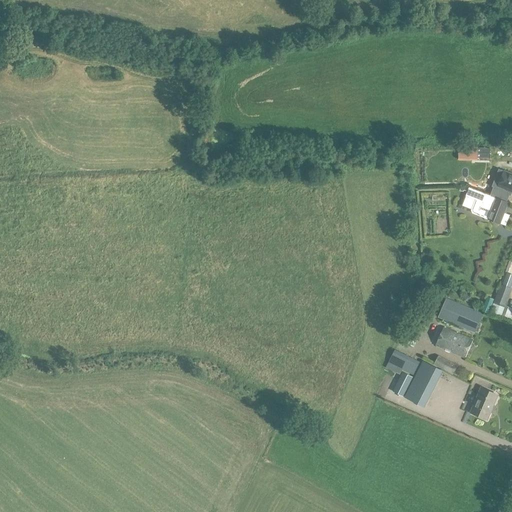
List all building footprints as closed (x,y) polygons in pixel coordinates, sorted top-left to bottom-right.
[(478,148),(459,148),(459,159),(477,160),(477,158),(478,148)] [(494,183),(496,184),(491,196),(506,202),(511,191),(511,174),(500,170),(494,183)] [(491,196),(474,190),(470,188),(467,196),(476,200),(472,211),(474,214),(485,218),(500,224),(508,203),(506,202),(491,196)] [(511,274),(507,273),(502,286),(511,289),(511,285),(511,274)] [(502,285),(495,302),(506,306),(511,289),(502,286),(502,285)] [(476,334),(484,314),(446,298),(438,318),(476,334)] [(495,303),(491,314),(501,318),(505,307),(506,306),(495,302),(495,303)] [(436,346),(465,358),(473,340),(444,327),(436,346)] [(416,336),(406,332),(402,341),(412,345),(416,336)] [(356,357),(380,367),(385,355),(361,345),(356,357)] [(413,376),(420,362),(395,349),(388,363),(403,371),(413,376)] [(439,356),(434,365),(441,369),(454,375),(458,366),(439,356)] [(423,361),(405,397),(422,406),(441,370),(423,361)] [(403,371),(388,363),(386,369),(400,376),(403,371)] [(413,377),(403,373),(394,392),(403,396),(413,377)] [(470,400),(474,384),(459,380),(455,396),(470,400)] [(481,388),(471,413),(488,420),(498,395),(481,388)] [(360,475),(393,488),(393,489),(408,495),(422,463),(432,467),(448,430),(392,407),(370,461),(366,459),(360,475)] [(447,511),(471,442),(447,433),(423,502),(447,511)]
